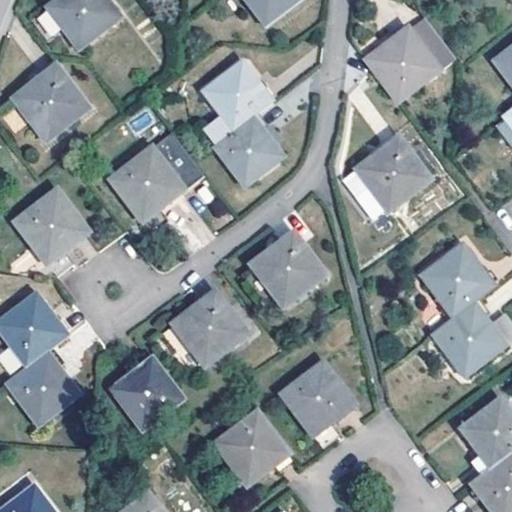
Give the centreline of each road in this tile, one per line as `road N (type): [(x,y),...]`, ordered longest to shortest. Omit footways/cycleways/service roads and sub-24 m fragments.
road 1 (residential): [(136,290),(172,282),(306,181),(328,114),(340,0)]
road 2 (residential): [(315,498),(317,479),(373,443),(384,447),(412,493)]
